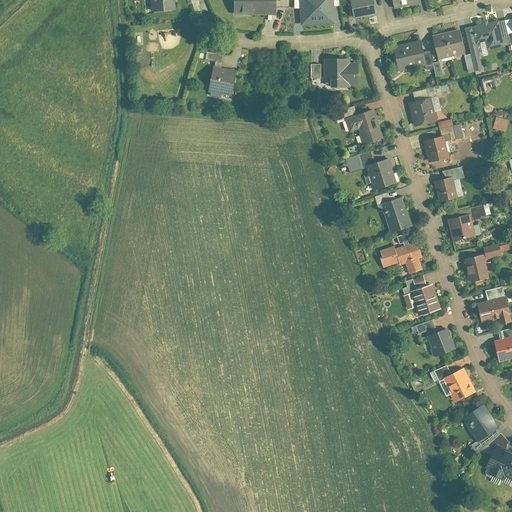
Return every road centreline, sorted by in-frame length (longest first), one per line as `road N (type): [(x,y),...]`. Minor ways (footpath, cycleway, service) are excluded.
road 1 (residential): [(365,34),(384,66),(473,342),(511,404)]
road 2 (residential): [(205,0),(230,37),(365,34)]
road 3 (residential): [(365,34),(496,0)]
